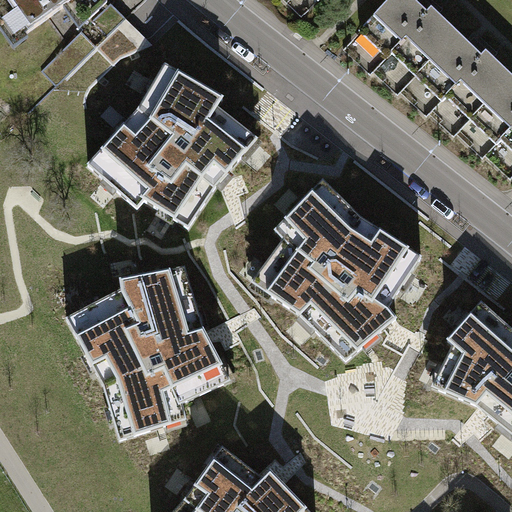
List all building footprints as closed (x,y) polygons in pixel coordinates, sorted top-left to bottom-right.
[(107,1),(105,0),(0,0),(0,20),(1,22),(7,17),(21,36),(71,1),(88,19),(107,1)] [(414,76),(456,33),(436,14),(432,19),(412,0),(388,0),(358,31),(387,60),(392,55),(414,76)] [(123,17),(110,5),(41,73),(54,86),(123,17)] [(100,47),(117,69),(149,45),(133,23),(100,47)] [(467,119),(511,75),(492,57),(486,63),(456,33),(414,76),(440,102),(445,97),(467,119)] [(223,101),(165,67),(156,83),(161,87),(153,101),(148,98),(139,112),(129,122),(134,127),(121,142),(115,137),(88,167),(104,181),(108,176),(121,188),(117,193),(137,211),(144,203),(159,212),(163,206),(177,215),(174,221),(188,230),(215,188),(242,159),(236,155),(252,137),(217,110),(223,101)] [(511,76),(511,75),(467,119),(494,145),(499,140),(511,151),(511,76)] [(363,221),(323,183),(304,202),(308,208),(295,222),(290,217),(276,233),(283,242),(255,279),(275,293),(272,298),(301,318),(305,313),(320,328),(315,332),(346,362),(362,348),(359,344),(374,331),(378,336),(397,320),(388,310),(399,291),(394,287),(405,271),(410,275),(421,259),(363,221)] [(185,269),(120,282),(122,291),(66,321),(86,356),(92,353),(101,370),(97,373),(104,387),(110,410),(117,407),(122,423),(116,426),(120,441),(186,421),(181,405),(224,386),(212,364),(219,361),(203,330),(197,333),(191,313),(197,310),(185,269)] [(511,331),(482,304),(470,316),(475,321),(464,334),(459,329),(448,342),(453,348),(443,367),(449,370),(438,391),(476,407),(499,425),(503,420),(511,426),(511,331)] [(215,472),(209,468),(188,498),(175,511),(308,511),(270,473),(264,481),(228,452),(215,472)]
